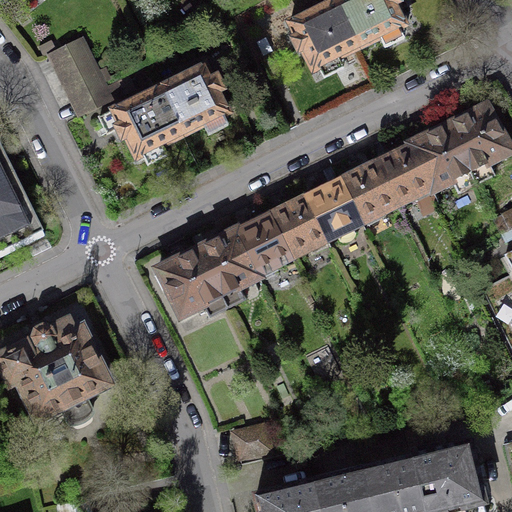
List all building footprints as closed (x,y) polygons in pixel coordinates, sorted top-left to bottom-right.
[(336,0),(336,1),(359,48),(405,26),(395,6),(400,3),(398,0),(336,0)] [(313,71),(359,48),(336,1),(290,23),(297,38),(292,40),(295,47),(298,54),(303,51),(313,71)] [(75,102),(104,88),(81,40),(51,54),(64,81),(75,102)] [(205,65),(159,88),(183,136),(229,113),(219,93),(224,91),(220,84),(217,77),(212,80),(205,65)] [(105,88),(104,88),(75,102),(78,109),(82,115),(111,101),(110,99),(120,95),(115,83),(105,88)] [(162,146),(183,136),(159,88),(99,118),(107,134),(116,130),(119,135),(122,141),(127,139),(137,159),(143,156),(148,166),(167,156),(162,146)] [(448,127),(477,185),(495,176),(488,164),(511,152),(486,108),(457,122),(448,127)] [(411,145),(433,191),(452,182),(458,194),(477,185),(448,127),(438,132),(411,145)] [(0,252),(43,231),(0,144),(0,252)] [(376,164),(397,206),(431,189),(433,191),(411,145),(410,146),(410,147),(386,159),(376,164)] [(367,169),(341,181),(362,223),(397,206),(376,164),(367,169)] [(306,199),(327,240),(337,236),(340,242),(342,242),(344,242),(346,242),(348,242),(350,241),(351,241),(352,240),(353,238),(354,237),(355,236),(355,234),(352,228),(362,223),(341,181),(316,194),(306,199)] [(281,211),(271,216),(292,258),(327,240),(306,199),(281,211)] [(511,209),(502,214),(510,230),(511,229),(511,209)] [(237,231),(236,232),(259,278),(260,278),(258,275),(260,275),(264,276),(277,269),(276,266),(292,258),(271,216),(262,221),(237,233),(237,231)] [(209,245),(199,250),(228,309),(246,300),(240,287),(259,278),(236,232),(209,245)] [(210,318),(228,309),(199,250),(189,255),(158,270),(181,316),(203,305),(210,318)] [(511,349),(511,252),(501,259),(510,276),(483,292),(511,349)] [(82,333),(81,333),(80,332),(76,334),(70,321),(51,331),(50,330),(43,327),(40,329),(36,331),(33,338),(34,339),(22,345),(23,348),(0,359),(0,362),(10,383),(19,379),(36,413),(37,417),(39,416),(39,417),(43,416),(42,415),(61,406),(70,425),(73,425),(77,424),(80,423),(83,422),(86,420),(89,418),(91,416),(93,413),(83,394),(102,385),(102,386),(106,384),(105,383),(106,383),(105,379),(104,379),(83,337),(84,337),(82,333)] [(265,425),(233,433),(236,446),(240,459),(271,451),(265,425)] [(364,470),(363,470),(372,511),(424,511),(411,458),(410,459),(402,431),(357,441),(364,470)] [(411,458),(424,511),(486,511),(479,481),(470,444),(411,458)] [(372,511),(363,470),(314,482),(321,511),(372,511)] [(321,511),(314,482),(256,496),(259,511),(321,511)]
